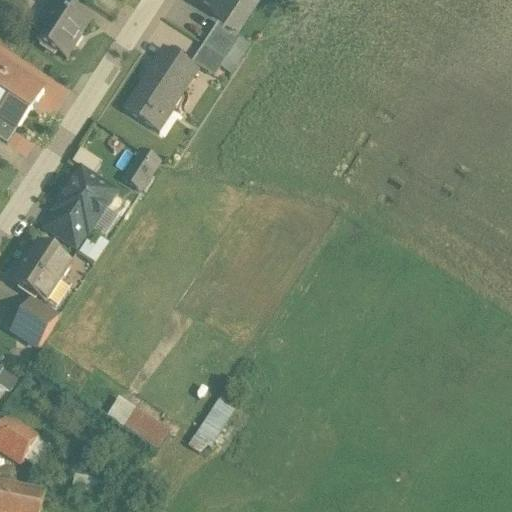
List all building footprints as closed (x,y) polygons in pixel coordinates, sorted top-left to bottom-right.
[(252,0),(197,0),(194,5),(232,30),(252,0)] [(90,24),(59,3),(34,41),(66,62),(76,48),(75,47),(90,24)] [(240,41),(219,27),(193,66),(214,80),(240,41)] [(198,74),(164,52),(155,65),(159,68),(126,115),(158,136),(185,91),(187,92),(198,74)] [(44,94),(0,65),(0,92),(11,100),(0,115),(0,118),(19,130),(30,112),(31,113),(44,94)] [(160,166),(142,154),(124,183),(141,194),(160,166)] [(115,197),(82,175),(44,231),(76,252),(87,236),(88,237),(115,197)] [(87,245),(80,256),(94,266),(107,246),(101,242),(95,251),(87,245)] [(39,247),(13,284),(47,307),(72,269),(39,247)] [(58,322),(33,305),(13,335),(38,352),(58,322)] [(119,402),(107,420),(158,453),(169,435),(119,402)] [(50,449),(9,422),(0,435),(0,453),(21,468),(25,462),(37,470),(50,449)] [(103,484),(76,478),(72,494),(100,500),(103,484)] [(41,511),(45,496),(0,485),(0,511),(41,511)]
